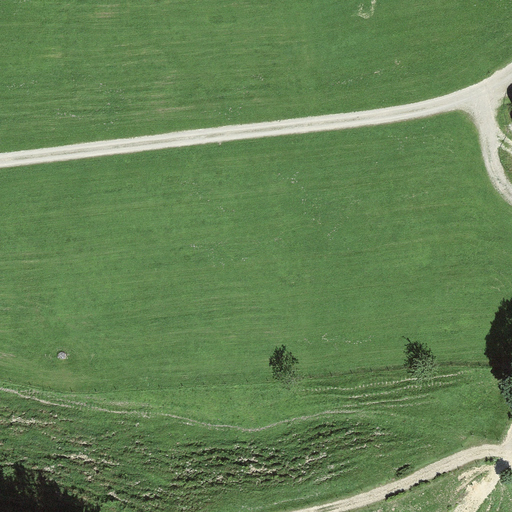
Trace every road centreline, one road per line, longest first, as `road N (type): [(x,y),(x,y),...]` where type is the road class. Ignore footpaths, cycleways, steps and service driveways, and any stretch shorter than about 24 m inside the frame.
road 1 (track): [(511,72),(457,100),(373,117),(0,160)]
road 2 (track): [(321,511),(477,454),(511,452)]
